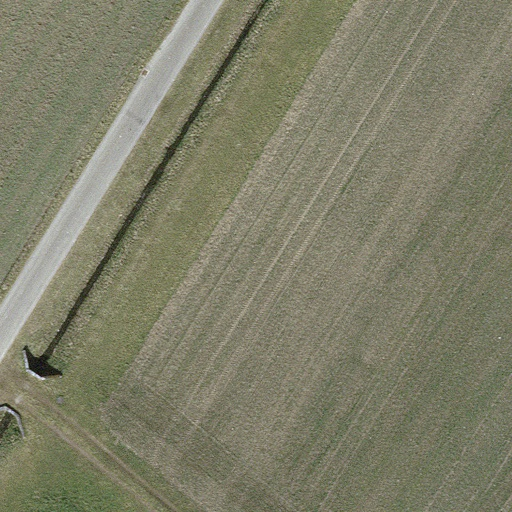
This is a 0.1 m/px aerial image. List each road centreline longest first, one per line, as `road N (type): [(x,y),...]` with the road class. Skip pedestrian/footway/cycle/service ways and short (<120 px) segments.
road 1 (track): [(218,0),(0,350)]
road 2 (track): [(0,388),(151,511)]
